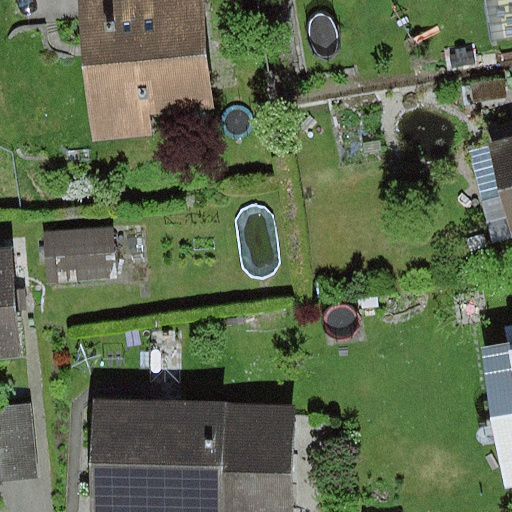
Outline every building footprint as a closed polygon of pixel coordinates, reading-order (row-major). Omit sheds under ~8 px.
[(206,0),(79,0),(94,149),(155,143),(153,120),(218,114),(206,0)] [(511,151),(490,157),(511,235),(511,151)] [(112,230),(45,234),(49,284),(116,280),(112,230)] [(8,251),(0,252),(0,362),(18,361),(8,251)] [(511,345),(483,350),(506,487),(511,486),(511,345)] [(220,511),(224,406),(93,402),(89,511),(220,511)] [(29,405),(0,407),(0,480),(34,478),(29,405)] [(290,511),(294,408),(224,406),(220,511),(290,511)]
